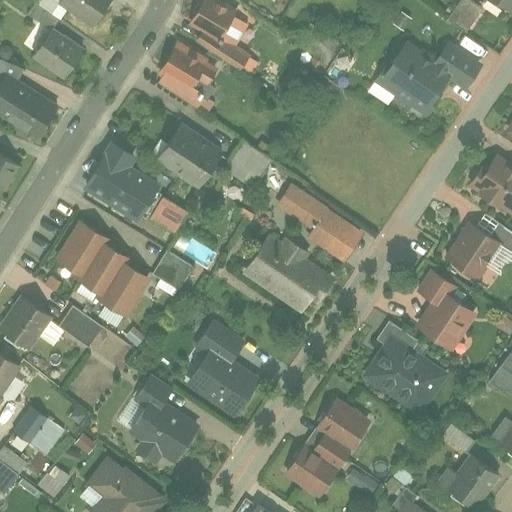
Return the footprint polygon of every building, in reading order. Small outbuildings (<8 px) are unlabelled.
[(63,0),(60,5),(94,29),(113,0),(63,0)] [(214,0),(202,0),(189,25),(221,42),(237,13),(214,0)] [(468,32),(484,9),(471,0),(461,0),(449,19),(468,32)] [(511,0),(494,0),(511,12),(511,0)] [(326,61),(338,42),(312,26),(301,45),(326,61)] [(33,57),(64,79),(85,50),(53,28),(33,57)] [(180,41),(159,73),(189,93),(211,61),(180,41)] [(373,84),(427,121),(455,80),(402,43),(373,84)] [(0,87),(0,115),(37,140),(58,109),(8,75),(0,87)] [(180,124),(156,160),(200,188),(224,152),(180,124)] [(137,159),(108,140),(84,177),(129,206),(144,184),(128,173),(137,159)] [(251,187),(272,159),(246,140),(225,167),(251,187)] [(0,179),(13,160),(0,151),(0,179)] [(501,208),(511,214),(511,170),(494,158),(481,178),(477,175),(470,187),(482,195),(479,199),(498,212),(501,208)] [(347,258),(366,231),(292,182),(273,209),(347,258)] [(151,218),(177,232),(189,209),(163,195),(151,218)] [(81,219),(56,257),(81,274),(103,241),(107,236),(81,219)] [(502,243),(469,222),(446,256),(479,278),(502,243)] [(175,234),(156,278),(182,289),(194,263),(209,270),(217,252),(175,234)] [(242,272),(301,314),(328,275),(303,258),(309,249),(287,234),(281,243),(268,234),(242,272)] [(81,274),(78,279),(104,296),(126,262),(129,257),(103,241),(81,274)] [(104,296),(101,300),(126,317),(152,279),(126,262),(104,296)] [(441,287),(416,325),(453,350),(479,312),(441,287)] [(19,293),(0,322),(0,327),(30,347),(51,315),(19,293)] [(59,324),(89,345),(103,325),(74,304),(59,324)] [(211,349),(187,384),(234,416),(258,382),(232,364),(247,342),(215,320),(200,342),(211,349)] [(391,332),(361,377),(424,418),(454,373),(391,332)] [(0,350),(0,403),(25,366),(0,350)] [(316,427),(352,451),(372,421),(335,397),(316,427)] [(149,401),(129,432),(140,439),(134,449),(155,462),(161,452),(178,464),(198,433),(149,401)] [(34,405),(14,430),(46,456),(66,431),(34,405)] [(467,451),(475,439),(452,423),(444,434),(467,451)] [(511,426),(500,443),(511,451),(511,426)] [(316,497),(320,497),(339,467),(303,443),(284,473),(310,490),(311,494),(316,497)] [(5,444),(0,450),(0,489),(5,494),(29,462),(5,444)] [(503,473),(472,452),(446,489),(477,511),(503,473)] [(160,511),(166,505),(161,501),(165,497),(127,466),(123,470),(108,457),(83,487),(98,500),(88,511),(160,511)] [(39,485),(54,498),(71,477),(56,464),(39,485)] [(354,469),(349,478),(370,490),(375,481),(354,469)] [(428,511),(409,498),(399,511),(428,511)] [(273,511),(258,502),(251,511),(273,511)]
